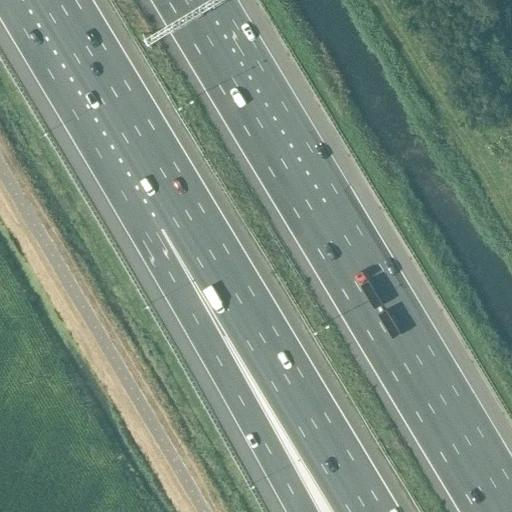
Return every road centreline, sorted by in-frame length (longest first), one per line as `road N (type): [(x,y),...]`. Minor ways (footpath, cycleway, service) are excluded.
road 1 (motorway): [(503,511),(195,0)]
road 2 (motorway): [(183,212),(364,511)]
road 3 (motorway): [(183,212),(307,511)]
road 4 (motorway): [(56,0),(183,212)]
